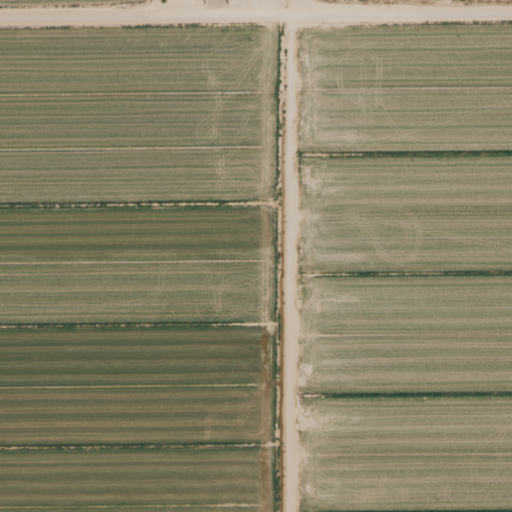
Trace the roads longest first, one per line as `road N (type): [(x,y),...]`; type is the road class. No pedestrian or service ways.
road 1 (residential): [(0,17),(511,12)]
road 2 (residential): [(291,511),(291,0)]
